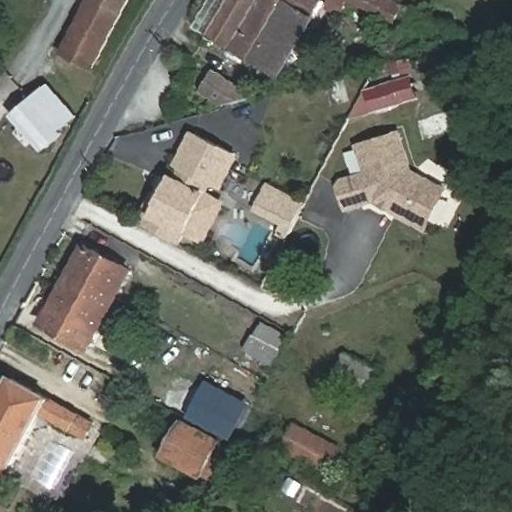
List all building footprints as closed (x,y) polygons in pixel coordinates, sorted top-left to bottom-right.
[(127,0),(90,0),(63,53),(92,69),(127,0)] [(224,0),(206,32),(273,73),(308,13),(311,15),(320,1),(317,0),(224,0)] [(405,2),(400,0),(342,0),(343,0),(338,12),(350,17),(359,0),(397,19),(405,2)] [(202,89),(227,102),(257,93),(213,69),(202,89)] [(391,84),(363,94),(368,110),(397,100),(391,84)] [(48,87),(14,116),(44,150),(62,133),(59,130),(75,116),(48,87)] [(401,124),(361,138),(370,165),(345,174),(342,179),(350,201),(379,191),(379,193),(386,191),(398,197),(400,204),(428,219),(448,181),(415,163),(401,124)] [(181,166),(183,167),(213,183),(220,187),(237,155),(198,134),(181,166)] [(206,194),(213,183),(183,167),(177,179),(173,177),(153,213),(186,231),(206,194)] [(258,205),(285,219),(294,201),(267,187),(258,205)] [(224,203),(206,194),(186,231),(203,241),(224,203)] [(285,219),(294,223),(303,206),(294,201),(285,219)] [(129,268),(85,242),(41,321),(86,346),(129,268)] [(289,333),(265,319),(258,332),(282,345),(289,333)] [(282,345),(258,332),(250,346),(273,360),(282,345)] [(384,373),(351,354),(340,374),(373,392),(384,373)] [(92,418),(13,375),(0,398),(0,455),(8,460),(12,462),(40,411),(84,434),(92,418)] [(220,438),(183,418),(162,456),(199,477),(220,438)] [(287,442),(329,469),(344,446),(302,419),(287,442)] [(0,474),(8,460),(0,455),(0,474)]
